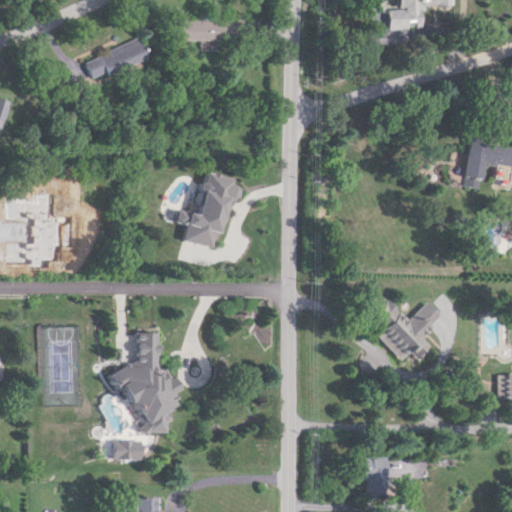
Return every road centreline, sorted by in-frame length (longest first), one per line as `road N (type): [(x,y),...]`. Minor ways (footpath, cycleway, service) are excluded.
road 1 (tertiary): [(291,0),(285,511)]
road 2 (residential): [(288,290),(0,290)]
road 3 (residential): [(511,47),(291,116)]
